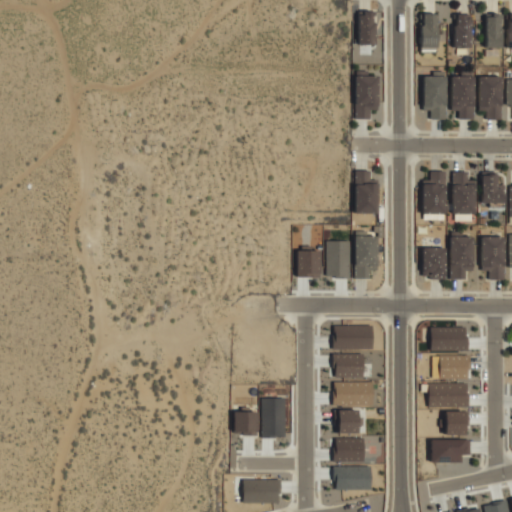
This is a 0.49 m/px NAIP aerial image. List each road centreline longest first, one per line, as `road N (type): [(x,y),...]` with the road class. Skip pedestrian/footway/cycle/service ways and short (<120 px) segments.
road 1 (tertiary): [(398,0),(399,511)]
road 2 (residential): [(278,303),(511,305)]
road 3 (residential): [(303,304),(303,511)]
road 4 (residential): [(492,305),(493,475)]
road 5 (residential): [(356,143),(511,142)]
